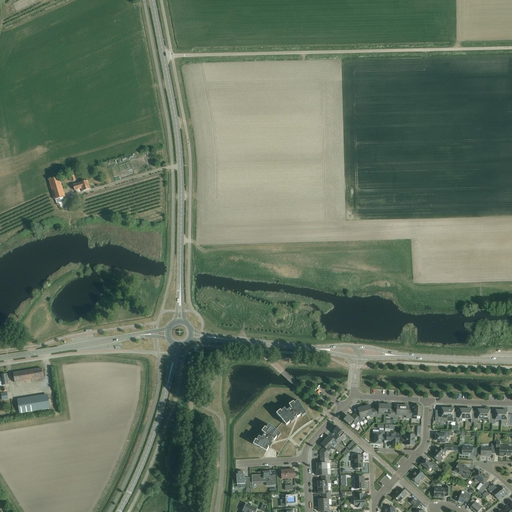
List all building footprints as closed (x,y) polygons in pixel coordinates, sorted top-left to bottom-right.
[(64,201),(63,197),(64,196),(59,177),(48,180),(54,199),(56,199),(57,203),(64,201)] [(81,191),(90,189),(87,181),(73,185),(74,190),(80,188),(81,191)] [(13,373),(14,382),(43,377),(42,369),(13,373)] [(0,385),(8,384),(7,374),(0,375),(1,382),(0,381),(0,385)] [(49,409),(47,395),(17,400),(19,414),(49,409)] [(268,447),(269,448),(270,448),(271,449),(274,450),(279,453),(282,449),(284,444),(288,440),(290,438),(291,437),(294,433),(298,430),(302,427),(306,424),(311,421),(306,414),(301,406),(299,403),(291,408),(287,411),(286,411),(290,416),(283,421),(283,422),(275,430),(270,427),(264,434),(262,438),(261,439),(270,444),(268,447)] [(379,410),(375,410),(375,416),(378,417),(380,417),(381,414),(384,415),(385,405),(379,405),(379,410)] [(385,405),(384,415),(388,415),(388,417),(390,417),(393,417),(394,411),(391,411),(391,405),(385,405)] [(369,406),(364,407),(366,417),(370,416),(371,418),(373,417),(372,417),(375,416),(375,410),(371,411),(369,406)] [(394,411),(393,417),(396,418),(398,418),(399,415),(402,416),(403,406),(397,406),(397,411),(394,411)] [(403,406),(402,416),(406,416),(406,418),(408,418),(411,418),(412,412),(409,412),(409,406),(403,406)] [(366,417),(364,407),(358,409),(359,414),(355,415),(359,421),(361,420),(361,421),(363,420),(363,418),(366,417)] [(412,412),(411,418),(414,419),(416,419),(417,416),(420,417),(421,407),(415,407),(415,412),(412,412)] [(447,422),(448,409),(442,408),(441,414),(435,414),(435,421),(447,422)] [(454,409),(448,409),(447,422),(456,422),(456,415),(453,414),(454,409)] [(459,415),(456,415),(456,422),(459,422),(460,419),(465,419),(466,409),(460,409),(459,415)] [(466,409),(465,419),(471,419),(471,423),(474,423),(474,415),(471,415),(472,410),(466,409)] [(474,415),(474,423),(477,423),(478,419),(483,420),(484,410),(478,410),(477,415),(474,415)] [(484,410),(483,420),(489,420),(489,423),(492,423),(492,416),(489,416),(490,410),(484,410)] [(495,416),(492,416),(492,423),(495,423),(496,420),(501,420),(502,411),(496,410),(495,416)] [(511,416),(510,417),(507,416),(508,411),(502,411),(501,420),(501,424),(510,424),(511,424),(511,416)] [(359,421),(355,415),(352,419),(348,416),(344,420),(351,427),(353,424),(355,425),(357,424),(356,424),(359,421)] [(335,437),(340,442),(342,439),(343,438),(342,436),(345,433),(338,427),(333,431),(337,435),(335,437)] [(375,434),(375,444),(381,444),(381,437),(384,437),(385,431),(379,430),(379,434),(375,434)] [(436,434),(436,441),(440,441),(440,443),(445,443),(445,441),(446,438),(449,438),(449,436),(453,436),(453,432),(442,432),(442,435),(436,434)] [(392,441),(392,445),(398,445),(398,442),(399,442),(400,435),(395,435),(396,434),(390,433),(390,435),(387,435),(386,441),(392,441)] [(415,435),(406,434),(405,438),(406,438),(406,445),(414,446),(415,435)] [(340,442),(335,437),(333,439),(329,436),(325,440),(332,447),(335,444),(337,445),(338,444),(340,442)] [(332,447),(325,440),(321,445),(325,448),(321,452),(322,458),(328,460),(328,455),(330,453),(331,452),(330,449),(332,447)] [(499,449),(499,456),(504,457),(504,456),(511,456),(511,447),(499,446),(500,442),(496,442),(496,449),(499,449)] [(481,447),(480,456),(487,456),(491,456),(491,454),(494,454),(495,445),(491,445),(491,448),(481,447)] [(437,449),(431,456),(438,462),(441,458),(445,453),(447,450),(452,450),(452,446),(444,446),(444,449),(443,451),(440,448),(438,450),(437,449)] [(472,456),(473,448),(462,447),(462,455),(472,456)] [(353,456),(354,469),(355,469),(355,470),(356,471),(357,471),(358,471),(358,470),(358,469),(363,469),(362,460),(363,460),(363,455),(353,456)] [(328,460),(322,458),(322,464),(317,464),(317,470),(327,469),(326,464),(329,464),(328,460)] [(425,459),(421,464),(428,471),(430,468),(433,471),(437,466),(432,461),(430,464),(425,459)] [(469,469),(458,463),(454,471),(455,471),(464,476),(464,477),(468,479),(471,473),(467,471),(469,469)] [(327,469),(317,470),(317,476),(323,476),(323,479),(329,478),(329,475),(327,475),(327,469)] [(281,470),(282,479),(295,478),(294,470),(281,470)] [(410,478),(416,483),(421,479),(422,480),(425,476),(418,470),(415,473),(414,473),(413,474),(413,475),(410,478)] [(478,470),(473,477),(476,479),(475,481),(477,483),(478,483),(479,481),(483,485),(488,478),(484,475),(482,473),(478,470)] [(237,476),(236,477),(237,478),(237,484),(241,484),(241,487),(245,487),(249,487),(249,478),(245,478),(244,474),(242,474),(240,472),(238,474),(236,474),(237,476)] [(270,477),(270,472),(263,472),(263,475),(262,475),(252,475),(252,482),(266,482),(266,486),(276,485),(276,477),(270,477)] [(354,477),(355,489),(364,489),(363,481),(364,481),(364,477),(354,477)] [(329,478),(323,479),(323,482),(318,482),(318,488),(328,488),(327,484),(330,484),(329,478)] [(494,484),(487,489),(490,493),(491,492),(497,499),(498,498),(499,499),(501,497),(500,497),(505,493),(503,490),(503,489),(501,486),(498,488),(496,488),(494,484)] [(479,491),(477,493),(481,495),(482,493),(486,488),(483,485),(479,491)] [(398,491),(393,497),(399,502),(402,499),(403,499),(406,496),(405,496),(407,494),(400,487),(397,491),(398,491)] [(450,497),(450,487),(446,487),(446,489),(439,488),(439,490),(434,489),(434,492),(431,492),(431,495),(434,495),(434,497),(444,498),(444,496),(445,496),(445,497),(450,497)] [(328,488),(318,488),(318,494),(324,494),(324,497),(330,496),(330,491),(328,491),(328,488)] [(456,495),(455,499),(458,501),(458,502),(463,504),(465,501),(468,502),(471,495),(465,492),(465,493),(462,491),(461,494),(460,496),(456,495)] [(282,500),(280,501),(281,507),(288,507),(288,504),(296,503),(295,497),(290,497),(290,494),(282,495),(282,500)] [(353,498),(354,506),(357,505),(358,508),(363,507),(362,505),(366,505),(366,500),(364,500),(363,494),(356,494),(356,498),(353,498)] [(330,496),(324,497),(324,500),(319,500),(319,506),(328,505),(328,500),(330,500),(330,496)] [(473,500),(468,505),(471,507),(470,508),(474,511),(478,511),(479,511),(480,511),(480,510),(482,508),(477,504),(479,501),(477,499),(475,502),(473,500)]
